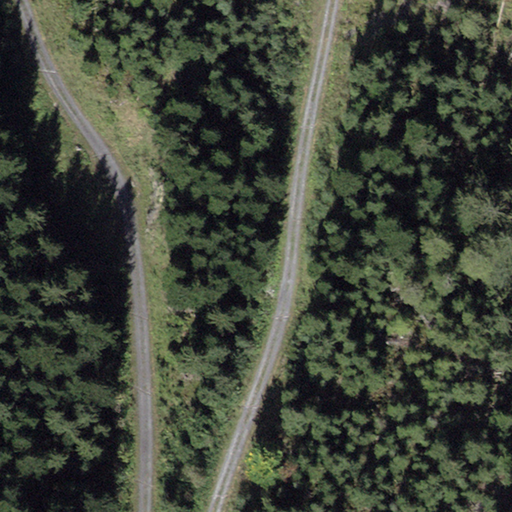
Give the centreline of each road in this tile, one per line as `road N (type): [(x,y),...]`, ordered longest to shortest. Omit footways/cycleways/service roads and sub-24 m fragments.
road 1 (track): [(21,0),(39,54),(119,180),(129,214),(139,266),(144,511)]
road 2 (track): [(214,511),(280,322),(332,0)]
